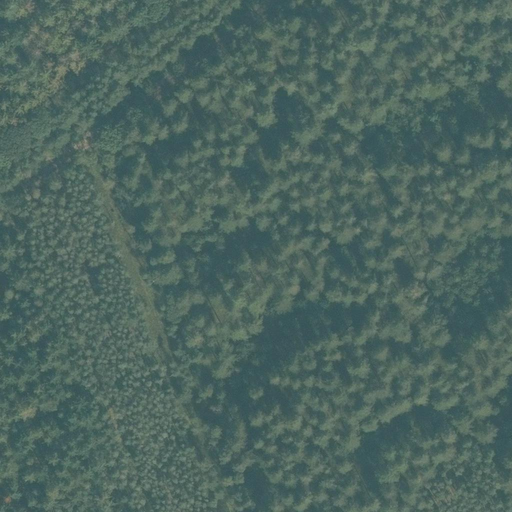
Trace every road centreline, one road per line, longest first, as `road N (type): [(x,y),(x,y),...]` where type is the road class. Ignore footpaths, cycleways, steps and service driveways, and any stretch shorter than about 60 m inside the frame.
road 1 (track): [(511,511),(255,12)]
road 2 (track): [(0,199),(73,137),(271,0)]
